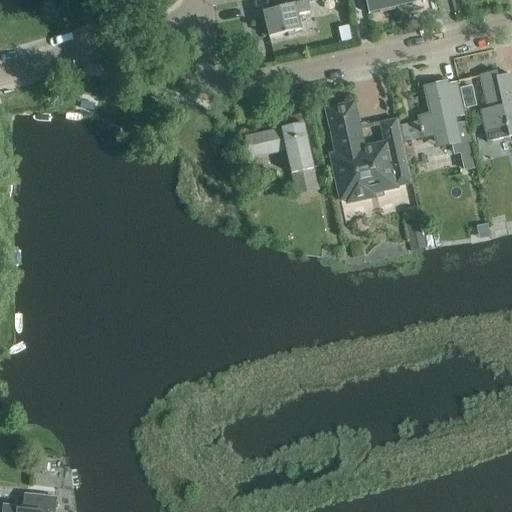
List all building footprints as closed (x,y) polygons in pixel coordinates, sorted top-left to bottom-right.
[(296,0),(297,1),(292,2),(293,6),(277,10),(263,13),(269,38),(288,34),(288,37),(298,35),(297,32),(301,31),(297,16),(310,13),(307,2),(316,0),(322,0),(323,2),(331,0),(296,0)] [(296,0),(274,0),(277,10),(293,6),(292,2),(297,1),(296,0)] [(364,0),(368,15),(395,8),(393,0),(364,0)] [(393,0),(395,8),(423,2),(422,0),(393,0)] [(349,28),(337,31),(341,45),(352,42),(349,28)] [(511,83),(510,75),(497,77),(496,72),(479,76),(485,103),(481,104),(482,111),(480,111),(487,142),(511,136),(511,83)] [(433,136),(436,148),(452,144),(454,154),(463,152),(462,149),(471,147),(469,139),(460,141),(455,117),(464,115),(457,84),(447,86),(446,83),(423,88),(429,115),(418,118),(423,138),(433,136)] [(471,89),(460,92),(464,107),(475,105),(471,89)] [(397,189),(397,187),(412,183),(398,121),(381,125),(385,144),(363,149),(353,104),(326,110),(337,156),(332,157),(332,156),(331,156),(341,201),(346,200),(347,204),(349,204),(348,202),(366,198),(365,191),(380,187),(381,192),(397,189)] [(289,128),(245,138),(252,170),(253,170),(250,159),(286,151),(296,196),(318,191),(313,169),(301,116),(287,119),(289,128)] [(410,226),(414,250),(425,248),(421,223),(410,226)] [(4,508),(3,511),(53,511),(55,500),(25,496),(24,510),(4,508)]
